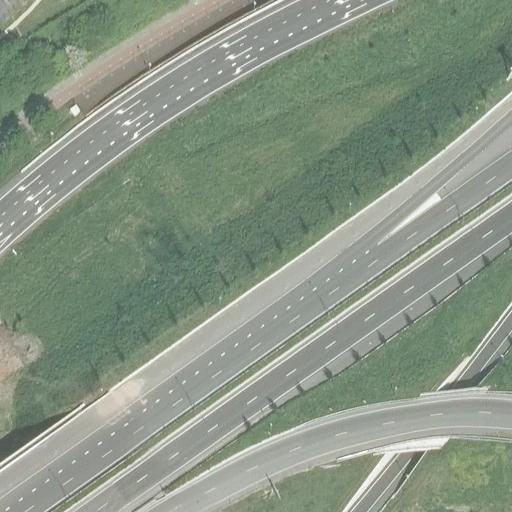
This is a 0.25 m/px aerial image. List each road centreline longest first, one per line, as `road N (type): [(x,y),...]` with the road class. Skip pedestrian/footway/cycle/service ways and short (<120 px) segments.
road 1 (trunk): [(94,511),(511,211)]
road 2 (trunk): [(412,229),(12,511)]
road 3 (trunk): [(380,0),(154,112),(0,225)]
road 4 (trunk): [(163,511),(247,464),(336,430),(432,412),(511,414)]
road 5 (trunk): [(357,511),(511,315)]
road 6 (trunk): [(511,124),(412,229)]
road 7 (trunk): [(511,158),(412,229)]
